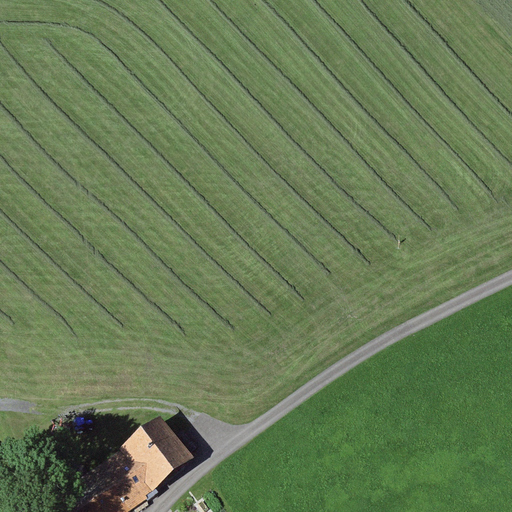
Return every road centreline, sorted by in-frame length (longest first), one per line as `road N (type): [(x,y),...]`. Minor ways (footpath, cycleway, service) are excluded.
road 1 (unclassified): [(511,279),(340,370),(158,511)]
road 2 (track): [(240,441),(171,409),(0,407)]
